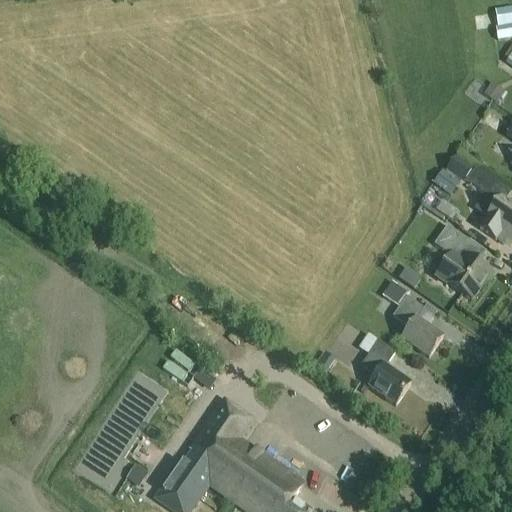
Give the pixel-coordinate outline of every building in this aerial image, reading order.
[(511,7),(501,9),(505,39),(511,38),(511,7)] [(464,184),(472,172),(455,161),(447,173),(464,184)] [(511,209),(505,204),(511,194),(480,173),(475,170),(465,184),(483,197),(473,212),(486,221),(479,231),(496,243),(498,240),(511,249),(511,247),(511,209)] [(442,174),(433,187),(449,198),(458,185),(442,174)] [(491,276),(478,267),(486,255),(447,228),(433,247),(450,259),(436,279),(472,304),(491,276)] [(417,322),(424,312),(407,301),(409,297),(391,284),(382,299),(399,311),(393,320),(409,332),(402,342),(429,361),(443,341),(417,322)] [(396,356),(379,344),(370,337),(360,351),(369,358),(361,370),(376,380),(368,391),(396,410),(411,387),(386,370),(396,356)] [(308,511),(294,502),(304,487),(240,443),(253,424),(225,405),(157,504),(168,511),(192,511),(209,489),(241,511),(308,511)]
